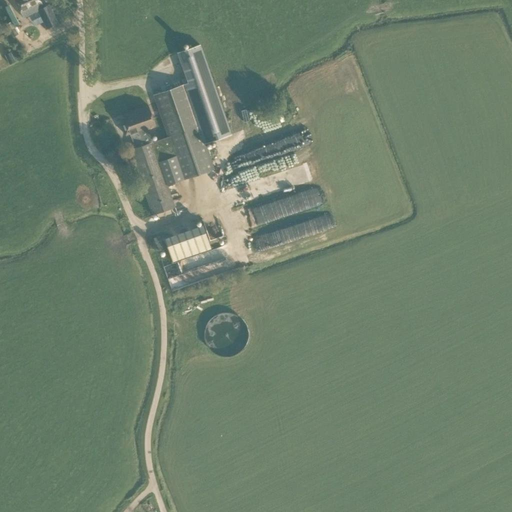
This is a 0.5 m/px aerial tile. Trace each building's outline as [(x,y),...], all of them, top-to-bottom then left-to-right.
[(49,5),(45,7),(41,0),(16,0),(15,1),(24,18),(38,11),(47,28),(59,23),(49,5)] [(12,22),(7,25),(14,38),(19,35),(12,22)] [(153,95),(168,138),(154,143),(148,128),(155,124),(149,106),(124,115),(125,118),(121,119),(127,136),(130,135),(135,149),(131,151),(153,215),(176,207),(168,186),(215,170),(206,144),(231,134),(200,44),(177,53),(187,83),(185,84),(153,95)] [(11,54),(5,57),(9,66),(15,63),(11,54)] [(211,250),(203,226),(165,238),(172,262),(211,250)] [(160,237),(154,239),(158,250),(164,248),(160,237)]
